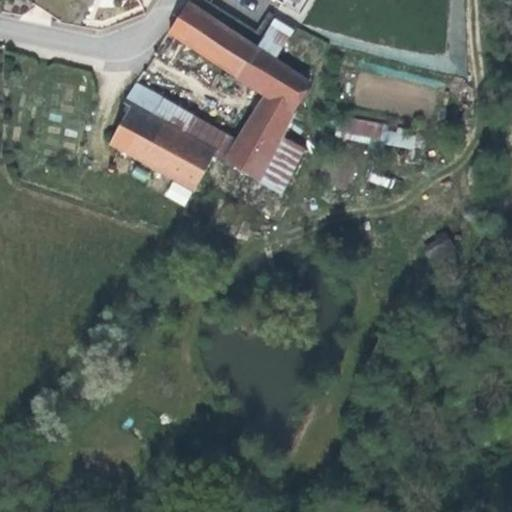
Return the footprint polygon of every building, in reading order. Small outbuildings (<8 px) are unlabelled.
[(258,51),(188,5),(169,34),(239,78),(237,81),(262,96),(294,115),(309,85),(294,75),(295,74),(275,62),(258,51)] [(258,51),(275,62),(293,33),(274,22),(258,51)] [(184,139),(193,123),(195,119),(137,86),(125,105),(129,108),(184,139)] [(284,134),(294,115),(262,96),(251,115),(284,134)] [(213,155),(259,182),(282,138),(284,134),(251,115),(234,146),(193,123),(184,139),(129,108),(109,144),(191,192),(213,155)] [(350,118),(347,133),(379,139),(382,123),(350,118)] [(413,151),(417,134),(389,127),(385,144),(413,151)] [(282,138),(259,182),(281,193),(304,150),(282,138)] [(440,269),(445,279),(449,286),(468,273),(457,255),(446,259),(448,263),(440,269)] [(440,282),(445,279),(440,269),(435,272),(440,282)]
